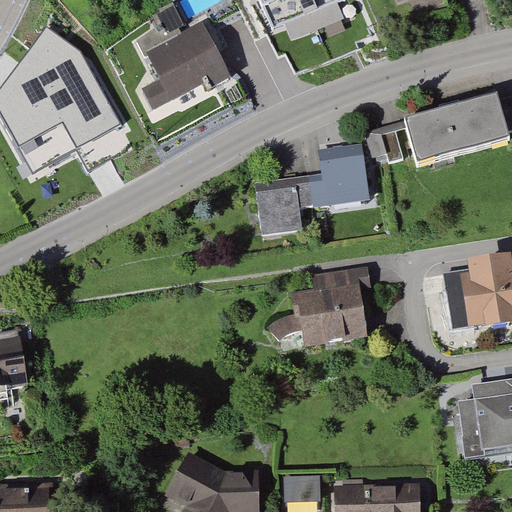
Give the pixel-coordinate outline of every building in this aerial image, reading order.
[(260,0),(273,28),(285,23),(336,0),(337,0),(260,0)] [(336,0),(285,23),(292,40),(344,17),(336,0)] [(204,25),(144,52),(168,104),(228,77),(204,25)] [(0,90),(0,113),(34,173),(122,124),(81,51),(47,26),(0,90)] [(511,95),(406,127),(417,169),(510,143),(508,134),(511,132),(511,95)] [(318,180),(240,190),(247,243),(299,236),(296,212),(373,202),(365,145),(315,151),(318,180)] [(511,265),(452,276),(463,340),(511,331),(511,265)] [(356,283),(291,295),(302,358),(368,346),(356,283)] [(21,337),(0,340),(0,391),(29,387),(21,337)] [(511,378),(472,384),(474,400),(459,402),(466,460),(511,453),(511,378)] [(228,480),(190,459),(165,505),(178,511),(256,511),(257,478),(228,480)] [(285,503),(321,502),(320,476),(284,477),(285,503)] [(421,511),(420,484),(335,486),(335,511),(421,511)] [(58,511),(57,487),(0,490),(0,511),(58,511)]
